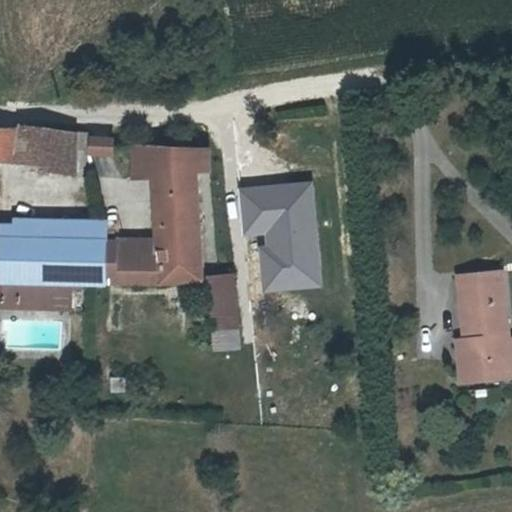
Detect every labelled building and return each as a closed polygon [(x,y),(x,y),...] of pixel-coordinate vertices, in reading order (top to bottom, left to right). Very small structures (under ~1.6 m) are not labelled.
[(5,123),(0,124),(0,159),(52,165),(52,129),(5,123)] [(130,142),(133,176),(140,253),(134,253),(132,236),(94,237),(95,277),(180,272),(172,161),(184,161),(184,144),(130,142)] [(130,142),(103,142),(106,177),(132,176),(133,176),(130,142)] [(82,237),(82,218),(52,218),(52,252),(83,253),(82,237)] [(84,278),(95,277),(94,237),(82,237),(83,253),(84,278)] [(187,271),(195,343),(195,344),(215,342),(222,340),(212,268),(187,271)] [(454,350),(446,349),(449,382),(485,380),(484,362),(501,360),(492,274),(448,278),(453,340),(454,350)] [(51,278),(0,278),(0,305),(50,306),(51,278)] [(446,341),(446,349),(454,350),(453,340),(446,341)] [(484,362),(485,380),(506,377),(504,360),(501,360),(484,362)] [(317,419),(319,397),(302,395),(299,417),(317,419)]
